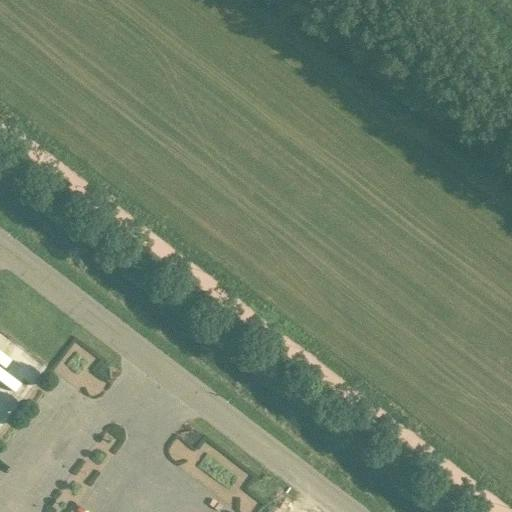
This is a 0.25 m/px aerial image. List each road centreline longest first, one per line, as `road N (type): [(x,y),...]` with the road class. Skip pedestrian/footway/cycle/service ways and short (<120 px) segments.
road 1 (tertiary): [(0,246),(345,511)]
road 2 (unknown): [(161,370),(58,511)]
